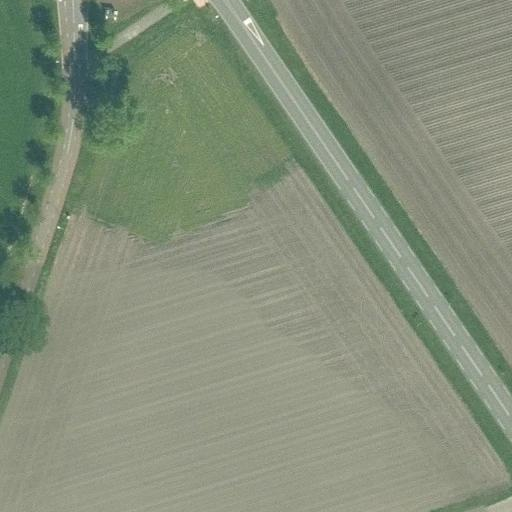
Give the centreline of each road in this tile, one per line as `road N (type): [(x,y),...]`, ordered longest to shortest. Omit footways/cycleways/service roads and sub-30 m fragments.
road 1 (primary): [(511,419),(224,0)]
road 2 (tertiary): [(0,359),(67,151),(72,0)]
